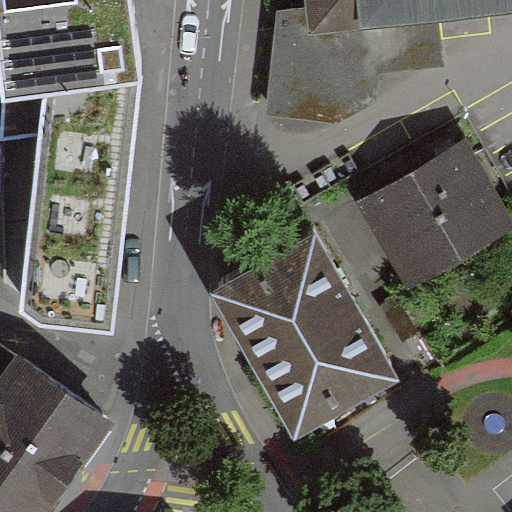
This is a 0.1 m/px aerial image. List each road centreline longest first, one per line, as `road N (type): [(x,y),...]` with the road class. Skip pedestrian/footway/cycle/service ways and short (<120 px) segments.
road 1 (tertiary): [(186,378),(212,0)]
road 2 (tertiary): [(186,378),(265,511)]
road 3 (tertiary): [(114,511),(163,435),(186,378)]
